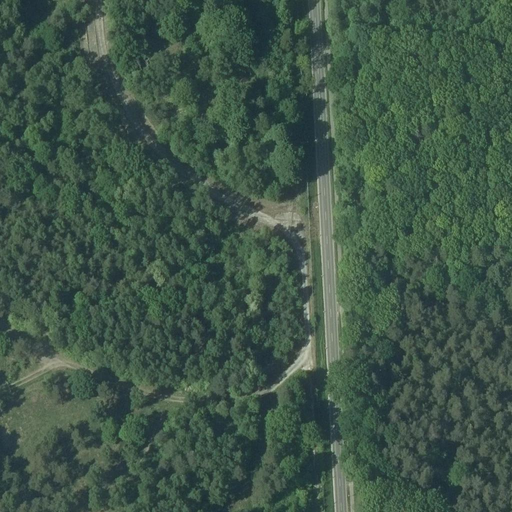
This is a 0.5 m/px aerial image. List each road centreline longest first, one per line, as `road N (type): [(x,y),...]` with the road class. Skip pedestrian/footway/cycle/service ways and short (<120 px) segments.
road 1 (primary): [(313,0),(341,511)]
road 2 (track): [(332,314),(344,313),(511,39)]
